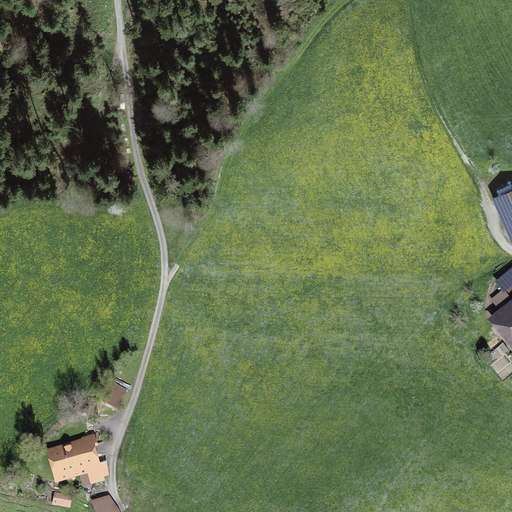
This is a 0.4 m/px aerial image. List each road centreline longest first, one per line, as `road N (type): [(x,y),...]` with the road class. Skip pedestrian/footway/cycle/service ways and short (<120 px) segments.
road 1 (track): [(111,495),(166,281),(161,228),(136,151),(116,0)]
road 2 (track): [(349,0),(253,107),(214,205),(166,281)]
road 3 (track): [(511,252),(494,230),(456,126),(427,84),(408,0)]
